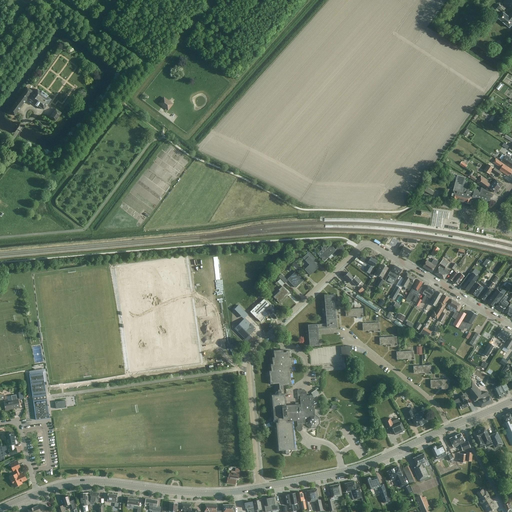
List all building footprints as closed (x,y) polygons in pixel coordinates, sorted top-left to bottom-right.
[(511,0),(505,0),(503,3),(511,10),(511,12),(508,16),(504,12),(499,18),(510,28),(511,24),(511,0)] [(34,93),(32,92),(32,91),(26,87),(9,111),(14,116),(30,95),(32,97),(30,99),(36,104),(35,105),(37,107),(38,105),(44,110),(51,99),(48,97),(49,95),(47,95),(43,92),(42,91),(41,92),(38,89),(34,93)] [(164,98),(159,103),(168,110),(172,104),(164,98)] [(49,117),(55,121),(61,113),(55,108),(49,117)] [(505,156),(502,154),(499,158),(502,160),(501,160),(511,167),(511,159),(505,155),(505,156)] [(484,170),(490,174),(494,168),(488,164),(484,170)] [(509,174),(510,175),(511,173),(511,171),(511,170),(504,164),(500,170),(508,175),(509,174)] [(492,171),(499,176),(502,172),(495,168),(492,171)] [(457,175),(449,170),(446,175),(447,175),(446,177),(449,178),(449,176),(455,180),(457,175)] [(462,201),(464,193),(467,182),(465,181),(466,177),(457,175),(451,198),(462,201)] [(491,180),(489,182),(481,176),(477,182),(488,190),(489,188),(496,193),(502,184),(495,179),(493,182),(491,180)] [(464,193),(462,201),(465,202),(464,205),(469,206),(470,204),(471,199),(488,204),(490,201),(491,197),(492,197),(494,194),(481,187),(480,191),(474,189),(473,192),(467,191),(466,194),(464,193)] [(395,250),(400,242),(393,238),(389,245),(395,250)] [(404,245),(401,243),(398,249),(401,251),(399,253),(407,258),(411,251),(403,246),(404,245)] [(334,257),(339,253),(336,250),(335,250),(330,245),(327,248),(324,245),(321,248),(322,249),(317,254),(324,261),(331,254),(334,257)] [(318,267),(312,261),(315,258),(309,252),(303,258),(310,265),(305,269),(310,275),(318,267)] [(369,274),(377,261),(371,257),(369,260),(365,258),(366,257),(363,254),(360,260),(367,264),(364,270),(369,274)] [(492,260),(489,257),(487,259),(483,264),(487,268),(492,262),(491,262),(492,260)] [(432,263),(427,260),(423,267),(432,272),(438,262),(434,259),(432,263)] [(440,266),(435,274),(444,280),(447,275),(449,273),(450,271),(446,268),(449,263),(443,259),(439,265),(440,266)] [(292,264),(298,271),(301,268),(295,262),(292,264)] [(376,286),(379,288),(383,280),(381,279),(388,268),(382,264),(381,266),(380,265),(375,273),(381,277),(380,278),(376,286)] [(395,276),(398,277),(399,275),(399,274),(402,270),(394,265),(389,272),(392,273),(390,276),(389,275),(386,280),(391,283),(395,276)] [(460,273),(461,272),(458,270),(456,272),(455,271),(450,278),(454,281),(453,282),(457,285),(458,283),(459,284),(461,281),(465,277),(469,273),(466,271),(463,275),(460,273)] [(303,280),(299,276),(295,272),(292,274),(293,275),(288,280),(295,288),(303,280)] [(354,278),(348,272),(344,277),(349,282),(351,280),(357,286),(361,282),(355,276),(354,278)] [(479,277),(472,272),(470,274),(469,273),(460,285),(468,291),(479,277)] [(412,284),(415,278),(407,273),(403,279),(400,285),(402,286),(405,288),(408,283),(412,284)] [(287,281),(281,274),(278,276),(285,283),(287,281)] [(419,292),(421,288),(419,287),(420,287),(420,286),(422,282),(417,279),(412,288),(409,293),(407,297),(411,299),(413,295),(415,296),(413,300),(416,302),(419,295),(417,294),(418,294),(419,292)] [(486,300),(494,290),(491,288),(495,283),(491,281),(486,288),(480,295),(481,296),(480,297),(484,300),(485,299),(486,300)] [(484,288),(476,282),(471,290),(473,291),(472,292),(475,295),(476,294),(478,295),(484,288)] [(430,298),(435,290),(427,285),(422,294),(425,295),(421,302),(423,303),(427,297),(430,298)] [(396,286),(390,297),(395,300),(401,289),(396,286)] [(274,296),(280,303),(289,294),(282,287),(279,290),(280,290),(274,296)] [(497,303),(501,298),(504,295),(497,289),(488,302),(490,303),(489,304),(492,306),(495,302),(497,303)] [(442,294),(437,291),(430,303),(435,306),(442,294)] [(336,326),(335,318),(333,294),(324,295),(326,324),(317,324),(308,325),(309,346),(319,345),(317,328),(327,327),(336,326)] [(437,319),(443,309),(449,298),(443,295),(439,302),(441,303),(436,312),(434,311),(431,315),(437,319)] [(496,307),(503,312),(509,303),(505,301),(508,297),(505,295),(496,307)] [(260,306),(253,314),(257,318),(261,321),(265,317),(269,313),(265,309),(270,304),(265,298),(259,304),(260,306)] [(452,317),(455,319),(458,313),(455,312),(460,304),(451,299),(446,308),(455,313),(452,317)] [(238,304),(234,308),(239,313),(243,309),(238,304)] [(362,308),(354,309),(354,316),(357,316),(357,318),(363,318),(362,308)] [(477,314),(470,311),(461,327),(464,328),(467,323),(466,323),(468,321),(471,324),(477,314)] [(458,327),(463,318),(458,316),(453,324),(458,327)] [(243,328),(239,331),(248,340),(252,336),(250,335),(256,329),(246,318),(239,324),(243,328)] [(379,323),(371,323),(371,330),(374,330),(374,332),(380,332),(379,323)] [(423,329),(420,333),(428,338),(430,334),(423,329)] [(503,340),(505,342),(510,334),(502,329),(497,336),(498,336),(496,340),(502,343),(503,340)] [(476,332),(469,343),(474,346),(481,335),(476,332)] [(388,337),(388,344),(391,344),(391,346),(397,346),(396,337),(388,337)] [(490,343),(483,354),(487,357),(494,346),(490,343)] [(350,362),(350,357),(350,356),(351,356),(350,346),(343,346),(344,357),(345,368),(350,367),(349,363),(350,362)] [(283,349),(274,350),(274,357),(272,357),(273,364),(271,364),(271,370),(269,371),(270,384),(279,383),(279,389),(278,389),(278,390),(278,394),(271,395),(274,419),(271,419),(269,421),(269,423),(271,425),(273,424),(275,422),(276,422),(278,450),(285,450),(285,454),(286,455),(288,454),(289,454),(288,450),(295,449),(292,421),(297,421),(297,425),(300,425),(300,424),(307,424),(310,427),(311,426),(315,426),(316,426),(318,423),(318,418),(315,415),(315,414),(314,414),(315,413),(314,412),(315,411),(314,410),(315,409),(314,408),(312,395),(303,396),(302,390),(298,390),(297,391),(298,399),(300,399),(300,404),(298,404),(298,402),(295,403),(295,405),(286,406),(285,394),(284,394),(283,385),(291,384),(290,371),(292,371),(292,364),(294,364),(293,357),(289,358),(289,351),(288,351),(286,351),(286,352),(283,352),(283,349)] [(405,351),(405,358),(408,358),(408,360),(414,360),(413,351),(405,351)] [(508,361),(503,358),(499,362),(504,366),(508,361)] [(507,366),(502,371),(503,373),(509,368),(508,368),(510,366),(508,364),(506,366),(507,366)] [(430,365),(422,366),(422,373),(425,373),(425,375),(431,374),(430,365)] [(33,396),(46,394),(45,381),(43,382),(42,373),(30,375),(33,396)] [(439,380),(439,387),(441,387),(442,389),(448,389),(447,379),(439,380)] [(486,394),(484,395),(472,381),(463,389),(474,401),(477,400),(481,408),(492,402),(489,396),(487,397),(486,394)] [(505,391),(508,389),(504,382),(493,388),(498,399),(506,395),(505,391)] [(17,399),(16,395),(11,395),(12,400),(4,402),(5,410),(20,407),(18,399),(17,399)] [(464,400),(462,395),(458,397),(459,399),(455,401),(456,404),(458,403),(461,409),(469,405),(466,399),(464,400)] [(49,418),(47,399),(33,401),(36,420),(49,418)] [(66,401),(56,402),(57,409),(67,408),(66,401)] [(408,420),(411,418),(416,427),(427,421),(423,412),(415,416),(410,408),(404,411),(408,420)] [(511,418),(510,412),(502,416),(507,428),(504,430),(511,446),(511,445),(511,420),(511,419),(511,418)] [(398,418),(391,421),(390,417),(383,420),(387,428),(390,427),(393,434),(394,435),(400,433),(401,433),(403,432),(404,431),(400,422),(398,418)] [(484,427),(472,433),(478,448),(484,445),(485,448),(493,444),(495,448),(503,444),(497,432),(488,436),(484,427)] [(13,432),(11,433),(10,432),(8,433),(8,434),(5,434),(6,437),(5,437),(6,439),(7,440),(8,446),(9,445),(10,449),(8,450),(9,455),(17,453),(16,448),(14,448),(14,444),(17,444),(16,439),(15,439),(13,432)] [(468,441),(465,442),(461,433),(449,438),(454,448),(460,445),(462,450),(470,447),(468,441)] [(446,452),(442,445),(437,447),(435,447),(435,446),(433,448),(433,449),(432,449),(436,457),(437,457),(438,459),(444,456),(446,455),(448,461),(452,458),(449,451),(446,452)] [(466,461),(471,461),(472,452),(466,452),(466,454),(459,453),(458,459),(460,459),(460,462),(465,463),(466,461)] [(423,478),(429,476),(426,469),(425,467),(429,465),(427,461),(423,453),(413,458),(417,466),(413,468),(418,480),(423,478)] [(12,475),(10,476),(9,477),(10,480),(11,480),(14,486),(16,486),(18,487),(19,484),(21,483),(20,482),(26,479),(23,473),(20,475),(17,469),(20,467),(17,461),(10,464),(13,470),(15,470),(17,474),(13,476),(12,475)] [(391,481),(402,475),(398,466),(387,471),(391,481)] [(236,478),(238,479),(240,469),(235,468),(235,471),(231,471),(231,473),(229,473),(228,478),(227,477),(226,483),(235,484),(236,478)] [(380,485),(377,477),(371,479),(370,478),(367,479),(367,480),(370,489),(374,488),(375,490),(378,489),(383,503),(389,501),(383,484),(380,485)] [(344,484),(346,491),(346,492),(350,491),(353,500),(362,497),(359,487),(356,488),(354,481),(344,484)] [(330,486),(332,497),(342,495),(339,484),(330,486)] [(307,491),(308,496),(308,498),(305,499),(307,511),(310,510),(309,501),(314,500),(316,511),(322,510),(320,497),(318,497),(318,494),(317,489),(307,491)] [(482,489),(477,492),(483,502),(481,503),(486,511),(487,511),(495,507),(486,492),(484,493),(482,489)] [(98,501),(99,493),(89,492),(89,499),(90,504),(94,504),(94,502),(96,503),(97,501),(98,501)] [(302,493),(302,492),(297,493),(298,498),(297,498),(298,501),(300,501),(302,510),(306,509),(306,506),(303,493),(302,493)] [(108,494),(107,501),(116,503),(117,495),(108,494)] [(290,511),(293,511),(290,494),(285,495),(287,505),(290,505),(290,508),(289,508),(289,511),(290,511)] [(422,497),(421,495),(415,498),(421,511),(427,511),(426,508),(429,507),(425,496),(422,497)] [(74,499),(70,500),(68,496),(65,497),(64,496),(63,497),(62,498),(65,506),(70,504),(72,509),(77,508),(74,499)] [(275,497),(270,498),(272,511),(279,510),(278,503),(276,503),(275,497)] [(127,504),(131,504),(131,505),(138,506),(139,499),(128,498),(127,504)] [(266,511),(272,511),(270,498),(264,499),(266,505),(264,506),(265,511),(266,511)] [(146,499),(145,504),(149,505),(149,510),(157,511),(156,511),(159,511),(161,507),(156,506),(157,501),(146,499)] [(253,503),(255,511),(262,509),(260,501),(259,502),(259,500),(254,501),(255,502),(253,503)] [(254,511),(253,507),(252,501),(248,502),(244,503),(245,508),(247,508),(247,511),(250,511),(254,511)] [(507,511),(511,511),(511,507),(509,501),(503,503),(506,510),(507,511)] [(180,511),(181,511),(177,511),(177,508),(177,504),(175,504),(175,503),(170,502),(169,511),(180,511)] [(194,509),(194,511),(191,511),(191,504),(182,503),(181,511),(184,511),(183,511),(197,511),(198,509),(194,509)]
